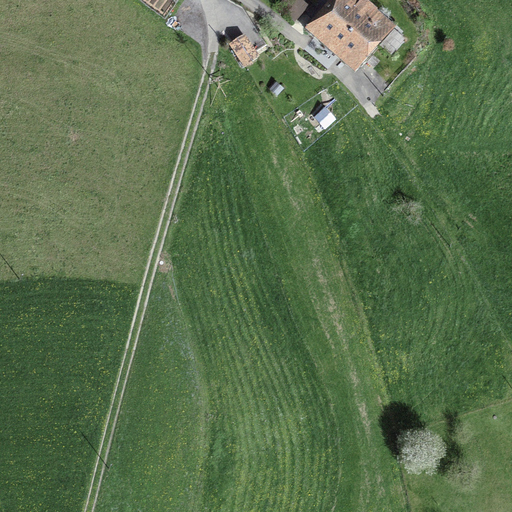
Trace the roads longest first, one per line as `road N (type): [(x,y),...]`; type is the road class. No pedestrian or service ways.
road 1 (track): [(89,511),(212,34)]
road 2 (track): [(511,335),(372,111)]
